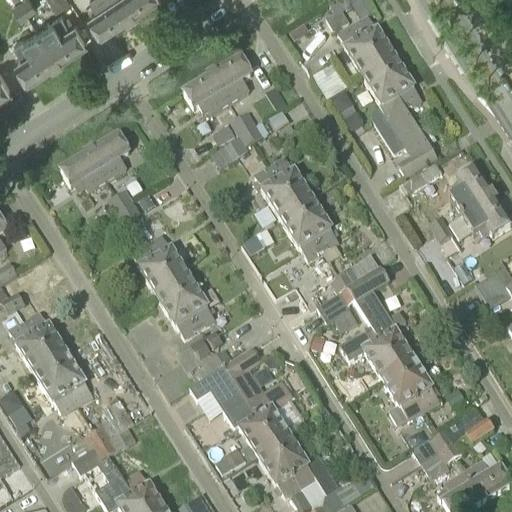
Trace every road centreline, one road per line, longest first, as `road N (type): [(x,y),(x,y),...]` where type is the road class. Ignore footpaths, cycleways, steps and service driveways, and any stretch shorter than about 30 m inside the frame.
road 1 (residential): [(398,511),(119,76)]
road 2 (residential): [(511,424),(243,0)]
road 3 (residential): [(222,511),(0,160)]
road 4 (tertiary): [(426,0),(511,135)]
road 5 (residential): [(0,155),(119,76)]
road 6 (residential): [(119,76),(239,0)]
